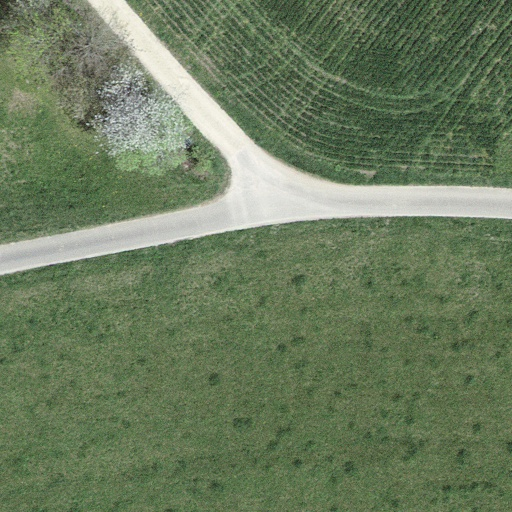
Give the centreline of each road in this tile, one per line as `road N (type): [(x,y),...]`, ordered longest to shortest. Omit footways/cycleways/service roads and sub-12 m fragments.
road 1 (residential): [(511,202),(296,204),(0,261)]
road 2 (track): [(296,204),(99,0)]
